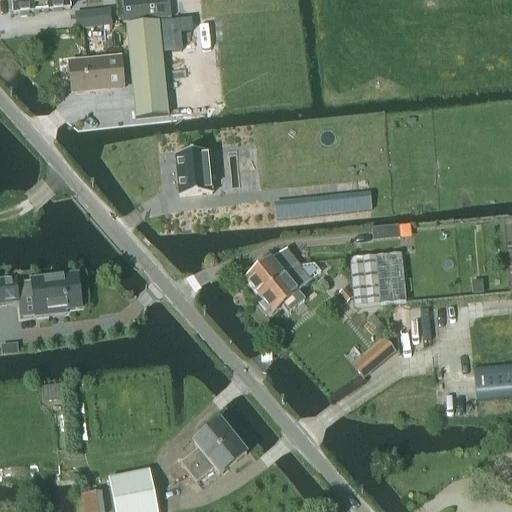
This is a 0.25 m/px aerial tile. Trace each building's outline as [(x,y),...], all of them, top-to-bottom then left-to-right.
[(11,0),(13,14),(13,17),(16,16),(67,11),(70,11),(69,8),(70,8),(68,0),(11,0)] [(168,0),(120,0),(124,25),(171,20),(168,0)] [(109,11),(92,13),(93,29),(111,27),(109,11)] [(189,58),(185,21),(160,24),(164,60),(189,58)] [(136,121),(170,118),(164,60),(160,24),(126,27),(136,121)] [(73,95),(124,90),(121,61),(70,65),(73,95)] [(208,154),(175,158),(179,199),(212,196),(208,154)] [(356,201),(357,213),(371,212),(370,200),(356,201)] [(289,220),(288,208),(274,209),(275,221),(289,220)] [(270,262),(245,282),(259,299),(298,267),(286,252),(270,262)] [(352,294),(354,310),(406,304),(401,256),(349,262),(352,294)] [(298,267),(259,299),(272,315),(282,307),(288,314),(302,303),(296,296),(297,295),(311,283),(320,275),(318,273),(312,266),(298,267)] [(15,281),(0,282),(0,306),(18,304),(17,299),(33,297),(36,319),(66,316),(65,312),(81,310),(77,278),(31,283),(32,284),(16,285),(15,281)] [(339,294),(347,304),(352,300),(344,290),(339,294)] [(428,311),(419,311),(422,342),(430,341),(428,311)] [(373,316),(367,321),(379,335),(385,329),(373,316)] [(384,341),(350,368),(352,370),(362,382),(391,358),(395,354),(384,341)] [(511,367),(473,371),(476,403),(511,399),(511,367)] [(59,387),(41,389),(42,404),(61,402),(59,387)] [(189,475),(233,440),(220,424),(193,446),(198,452),(181,466),(189,475)] [(233,440),(189,475),(197,485),(213,471),(219,478),(246,456),(233,440)] [(153,497),(154,497),(149,472),(107,481),(112,505),(153,497)] [(153,497),(112,505),(113,511),(157,511),(154,497),(153,497)]
